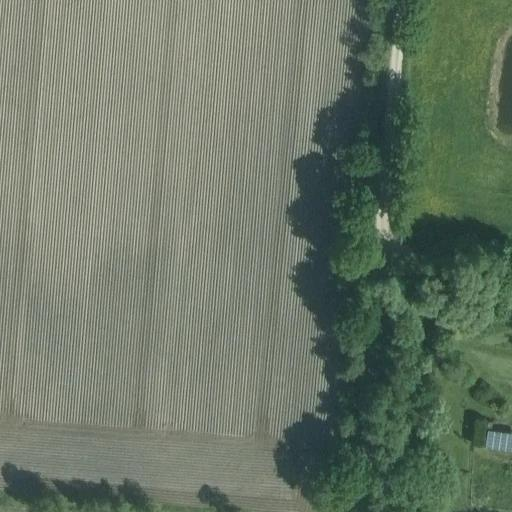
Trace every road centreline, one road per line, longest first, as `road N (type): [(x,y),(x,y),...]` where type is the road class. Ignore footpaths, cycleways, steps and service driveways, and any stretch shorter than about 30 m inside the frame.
road 1 (track): [(354,511),(380,253)]
road 2 (track): [(380,253),(402,0)]
road 3 (track): [(380,253),(511,268)]
